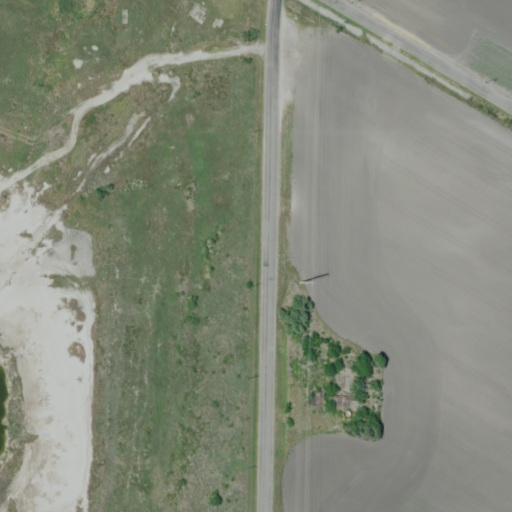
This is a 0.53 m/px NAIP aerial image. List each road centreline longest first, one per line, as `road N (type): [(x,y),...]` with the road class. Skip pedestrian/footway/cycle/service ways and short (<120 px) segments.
road 1 (residential): [(263,511),(274,0)]
road 2 (tertiary): [(335,0),(511,102)]
